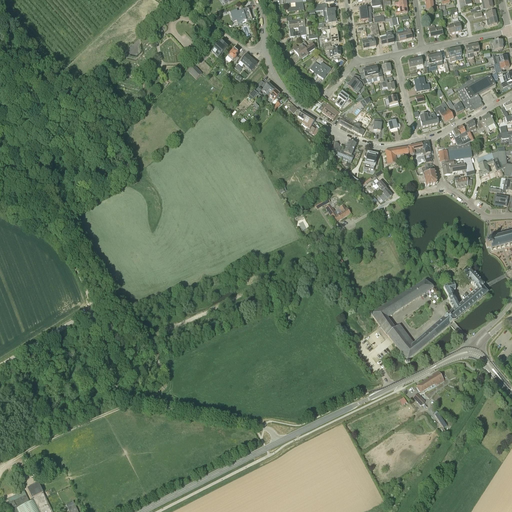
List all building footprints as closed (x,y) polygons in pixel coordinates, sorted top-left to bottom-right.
[(303,3),(286,5),(287,13),(304,11),(303,3)] [(237,12),(237,10),(230,13),(231,18),(233,17),(234,22),(240,20),(241,24),(250,21),(246,9),(237,12)] [(329,10),(322,11),(323,18),(324,18),(335,17),(334,10),(330,10),(329,10)] [(485,14),(486,20),(496,18),(494,12),(485,14)] [(316,29),(322,28),(324,28),(324,25),(331,24),(332,24),(336,23),(335,17),(324,18),(325,23),(321,24),(321,25),(316,26),(316,29)] [(496,18),(486,20),(488,27),(497,25),(496,18)] [(391,19),(387,20),(384,20),(385,22),(385,23),(389,22),(390,27),(393,27),(391,19)] [(288,22),(289,30),(305,28),(305,20),(288,22)] [(453,23),(453,26),(455,34),(461,32),(459,25),(459,22),(453,23)] [(329,31),(330,37),(338,36),(337,29),(329,30),(329,27),(324,28),(322,28),(322,32),(329,31)] [(441,29),(433,31),(433,27),(428,28),(430,39),(442,36),(441,29)] [(305,28),(289,30),(290,38),(306,36),(305,28)] [(410,30),(404,32),(406,42),(412,40),(410,30)] [(406,42),(404,32),(397,33),(399,43),(406,42)] [(376,48),(374,38),(373,36),(367,38),(367,39),(369,49),(376,48)] [(227,48),(221,43),(221,42),(211,53),(217,59),(227,48)] [(498,50),(498,51),(502,50),(502,47),(502,46),(501,42),(498,42),(497,42),(493,43),(494,51),(498,50)] [(302,46),(295,51),(294,51),(300,60),(308,55),(307,54),(315,49),(312,45),(305,50),(302,46)] [(333,47),(331,47),(326,48),(327,51),(329,51),(330,58),(333,58),(340,57),(339,50),(333,50),(333,47)] [(474,58),(473,57),(471,47),(465,48),(467,55),(468,59),(474,58)] [(238,60),(239,59),(236,56),(238,54),(233,49),(227,56),(232,61),(232,62),(233,61),(230,64),(234,68),(238,60)] [(459,49),(453,51),(456,62),(462,61),(461,57),(459,49)] [(456,62),(453,51),(447,52),(449,60),(449,63),(456,62)] [(240,62),(251,71),(257,64),(246,55),(240,62)] [(440,55),(434,56),(436,68),(442,66),(442,63),(440,55)] [(429,67),(426,67),(427,75),(430,74),(429,69),(436,68),(434,56),(427,58),(429,67)] [(497,57),(492,57),(494,66),(507,63),(506,57),(498,59),(497,57)] [(414,60),(416,68),(422,66),(424,73),(423,73),(423,74),(422,75),(422,76),(427,75),(426,67),(423,68),(423,66),(421,59),(414,60)] [(310,70),(323,80),(331,70),(317,60),(310,70)] [(416,70),(416,68),(414,60),(408,61),(410,72),(416,70)] [(493,66),(494,69),(500,68),(501,71),(509,69),(507,63),(494,66),(493,66)] [(382,67),(383,74),(391,73),(389,65),(382,67)] [(188,72),(195,80),(202,75),(198,71),(194,67),(188,72)] [(376,68),(370,69),(372,80),(378,78),(376,68)] [(372,80),(370,69),(363,71),(365,79),(361,81),(364,86),(367,84),(366,81),(372,80)] [(462,86),(460,87),(458,88),(459,89),(455,91),(466,111),(469,109),(470,112),(473,111),(474,112),(483,107),(481,102),(480,103),(478,99),(479,99),(477,96),(495,86),(492,80),(498,79),(496,74),(490,76),(460,83),(462,86)] [(501,84),(503,88),(508,85),(508,83),(511,82),(511,80),(510,74),(505,76),(506,82),(501,84)] [(347,87),(354,92),(362,82),(359,80),(360,79),(355,75),(352,79),(353,79),(347,87)] [(423,86),(422,79),(414,81),(415,86),(416,86),(416,89),(416,93),(429,91),(428,85),(423,86)] [(388,92),(395,91),(393,84),(387,85),(387,82),(380,84),(379,84),(379,83),(377,84),(379,90),(380,90),(387,89),(388,92)] [(263,95),(267,99),(268,98),(275,91),(268,85),(262,91),(263,93),(262,94),(263,95)] [(258,94),(255,92),(253,90),(248,95),(253,99),(258,94)] [(268,98),(267,99),(266,101),(270,105),(274,101),(279,95),(275,91),(268,98)] [(349,98),(342,93),(338,97),(340,99),(335,104),(341,108),(349,98)] [(389,106),(390,110),(398,108),(396,97),(385,99),(386,106),(389,106)] [(511,100),(503,105),(506,111),(511,108),(511,100)] [(453,108),(451,104),(450,101),(446,103),(451,113),(455,111),(457,115),(463,111),(460,104),(453,108)] [(444,102),(441,104),(442,106),(445,112),(447,118),(449,122),(453,120),(445,104),(444,102)] [(321,112),(333,121),(336,117),(339,113),(328,104),(321,112)] [(442,106),(441,104),(441,105),(434,109),(436,115),(439,113),(441,116),(440,116),(444,124),(449,122),(447,118),(445,112),(442,106)] [(289,110),(288,110),(287,111),(289,114),(291,113),(293,115),(298,110),(293,106),(289,110)] [(297,118),(303,121),(306,117),(300,113),(297,118)] [(419,117),(419,119),(418,120),(419,122),(416,122),(417,129),(421,128),(421,129),(438,125),(437,120),(434,115),(427,116),(427,115),(419,117)] [(480,122),(483,128),(485,133),(489,131),(487,128),(493,125),(491,120),(492,120),(491,119),(490,119),(488,116),(482,119),(483,121),(480,122)] [(306,117),(303,121),(303,123),(307,125),(305,128),(308,130),(309,127),(311,128),(314,122),(306,117)] [(338,124),(351,131),(354,127),(356,123),(345,117),(343,121),(341,120),(338,124)] [(373,131),(380,132),(381,120),(374,120),(373,131)] [(354,127),(351,131),(351,132),(351,131),(362,137),(364,132),(359,129),(361,126),(357,124),(358,122),(357,121),(356,123),(354,127)] [(397,129),(399,129),(400,127),(400,125),(398,124),(396,124),(395,121),(388,123),(390,132),(397,130),(397,129)] [(465,125),(466,125),(470,133),(476,130),(475,127),(472,121),(465,125)] [(462,127),(456,130),(460,138),(466,135),(467,134),(470,133),(466,125),(462,127)] [(457,146),(464,145),(460,138),(456,130),(452,132),(453,135),(452,136),(455,143),(457,146)] [(344,154),(345,154),(351,157),(351,156),(356,145),(348,142),(345,151),(344,154)] [(326,153),(335,156),(339,147),(338,147),(339,145),(334,143),(332,149),(329,147),(326,153)] [(428,143),(421,145),(422,149),(424,156),(430,154),(429,149),(428,143)] [(422,149),(421,145),(408,148),(410,157),(414,156),(423,154),(423,156),(424,156),(422,149)] [(440,163),(441,163),(463,160),(470,159),(472,158),(470,148),(465,149),(465,145),(464,145),(457,146),(457,147),(446,148),(446,152),(438,153),(440,163)] [(334,157),(342,160),(345,154),(344,154),(345,151),(341,149),(341,148),(339,147),(335,156),(334,157)] [(408,155),(407,148),(385,152),(387,166),(397,165),(395,157),(404,156),(408,155)] [(476,160),(479,166),(497,157),(499,160),(506,160),(505,154),(510,155),(510,153),(511,153),(511,159),(511,150),(508,152),(500,153),(498,153),(497,152),(476,160)] [(345,154),(342,160),(351,164),(353,157),(351,156),(351,157),(345,154)] [(366,154),(365,154),(365,155),(364,156),(364,157),(365,157),(365,158),(366,158),(364,168),(373,171),(377,157),(372,156),(372,155),(367,154),(366,154)] [(497,172),(502,169),(499,160),(497,157),(479,166),(481,173),(478,174),(479,177),(488,174),(487,170),(489,170),(488,166),(493,164),(497,172)] [(463,160),(464,165),(465,168),(466,173),(473,171),(470,159),(463,160)] [(441,163),(442,169),(464,165),(463,160),(441,163)] [(499,160),(502,169),(505,168),(504,177),(511,178),(511,165),(506,165),(506,160),(499,160)] [(464,165),(442,169),(443,175),(445,175),(445,176),(450,175),(450,174),(466,172),(465,168),(464,165)] [(432,167),(422,170),(424,179),(428,178),(427,174),(435,173),(433,168),(432,167)] [(424,179),(422,170),(421,170),(422,175),(417,176),(422,188),(435,185),(437,183),(435,173),(427,174),(428,178),(424,179)] [(353,178),(351,176),(348,184),(355,189),(358,181),(356,180),(355,179),(353,178)] [(378,188),(381,192),(386,189),(380,182),(379,183),(373,176),(369,179),(370,179),(361,186),(363,187),(371,181),(373,183),(371,185),(375,191),(378,188)] [(467,183),(467,179),(455,181),(456,189),(467,187),(467,183)] [(511,181),(510,181),(510,182),(504,181),(502,191),(511,192),(511,181)] [(386,189),(381,192),(384,195),(381,198),(384,202),(387,199),(388,200),(392,196),(386,189)] [(493,205),(494,205),(506,207),(508,198),(495,195),(493,205)] [(369,199),(374,204),(377,202),(372,196),(369,199)] [(332,207),(338,204),(335,198),(329,201),(332,207)] [(315,204),(317,208),(318,209),(322,207),(323,207),(327,204),(324,199),(315,204)] [(330,214),(335,223),(347,216),(350,214),(347,210),(346,211),(343,206),(340,208),(343,213),(336,217),(334,213),(335,212),(330,205),(325,208),(329,215),(330,214)] [(491,251),(511,246),(511,235),(511,236),(511,233),(488,239),(489,243),(487,243),(485,244),(487,249),(489,248),(490,248),(491,251)] [(322,236),(314,240),(317,245),(325,241),(322,236)] [(449,314),(438,323),(444,330),(487,293),(483,289),(482,287),(483,286),(470,270),(469,271),(468,269),(462,273),(464,275),(477,290),(459,306),(452,292),(455,291),(454,284),(443,288),(446,293),(449,298),(447,299),(453,311),(449,314)] [(444,330),(438,323),(411,347),(397,327),(394,329),(386,319),(427,293),(435,303),(441,300),(433,288),(424,282),(372,315),(372,313),(369,315),(371,317),(372,316),(406,361),(405,362),(407,365),(409,362),(408,361),(420,351),(444,330)] [(420,393),(443,379),(439,373),(432,377),(417,387),(420,393)] [(425,402),(417,394),(413,398),(421,406),(425,402)] [(438,413),(434,416),(443,429),(446,427),(438,413)] [(9,504),(7,505),(9,511),(52,511),(39,483),(27,489),(33,501),(30,503),(26,495),(26,496),(9,504)]
